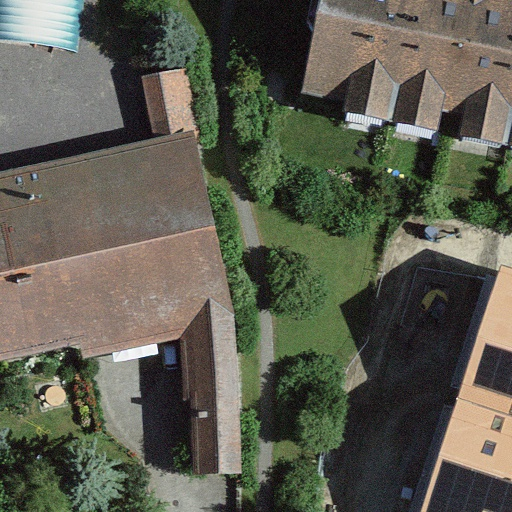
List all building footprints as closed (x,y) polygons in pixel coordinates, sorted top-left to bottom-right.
[(0,0),(0,35),(73,46),(80,0),(0,0)] [(511,0),(314,0),(297,86),(511,128),(511,0)] [(176,145),(0,184),(0,355),(72,335),(80,354),(180,329),(189,471),(229,472),(215,314),(176,145)] [(511,272),(502,270),(462,399),(511,414),(511,272)] [(511,511),(511,414),(462,399),(427,511),(511,511)]
